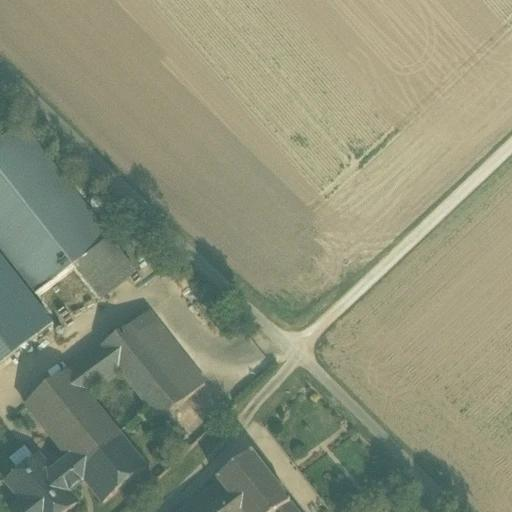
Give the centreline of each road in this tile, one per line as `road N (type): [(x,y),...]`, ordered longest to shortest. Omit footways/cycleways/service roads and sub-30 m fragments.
road 1 (unclassified): [(454,511),(0,66)]
road 2 (track): [(296,356),(511,149)]
